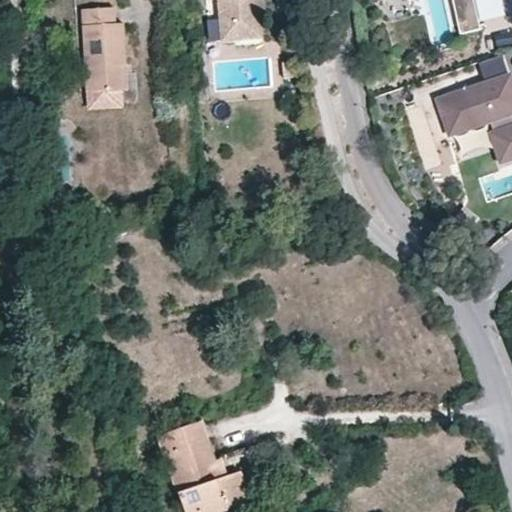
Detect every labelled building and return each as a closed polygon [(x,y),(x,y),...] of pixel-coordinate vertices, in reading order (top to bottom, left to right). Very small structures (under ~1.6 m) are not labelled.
[(218,0),(220,24),(233,22),(239,27),(239,39),(261,38),(259,13),(258,0),(218,0)] [(486,30),(478,0),(456,0),(465,35),(486,30)] [(113,8),(79,10),(85,94),(127,90),(122,23),(115,24),(113,8)] [(233,22),(220,24),(222,39),(239,39),(239,27),(233,22)] [(511,71),(440,95),(451,131),(495,116),(499,128),(494,130),(503,159),(511,156),(511,71)] [(202,423),(157,438),(175,495),(180,494),(185,511),(225,511),(227,511),(227,509),(250,501),(240,472),(229,477),(221,459),(216,461),(202,423)] [(160,475),(151,476),(153,485),(162,483),(160,475)]
